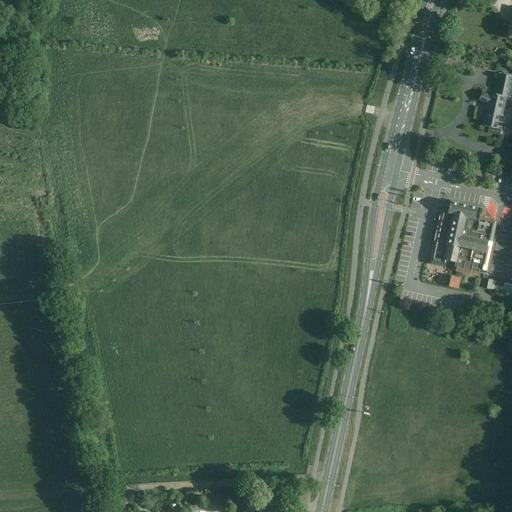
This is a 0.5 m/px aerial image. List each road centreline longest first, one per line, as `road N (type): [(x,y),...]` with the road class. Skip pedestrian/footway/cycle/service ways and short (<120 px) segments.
road 1 (primary): [(363,322),(433,0)]
road 2 (primary): [(427,0),(373,204),(363,322)]
road 3 (primary): [(320,511),(363,322)]
